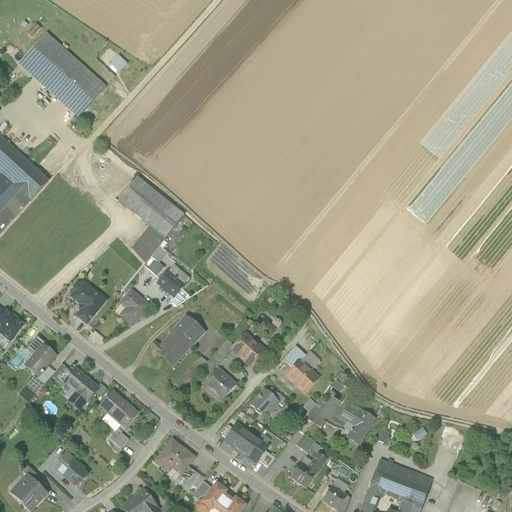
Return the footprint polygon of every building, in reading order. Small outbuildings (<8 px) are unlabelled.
[(10,40),(13,44),(31,27),(27,23),(10,40)] [(26,34),(32,39),(41,30),(35,25),(26,34)] [(105,90),(46,36),(19,66),(78,119),(105,90)] [(10,72),(3,66),(0,68),(0,75),(4,79),(10,72)] [(0,136),(3,137),(4,135),(6,136),(9,129),(2,126),(0,130),(0,136)] [(0,237),(48,184),(0,139),(0,174),(2,176),(0,176),(0,237)] [(132,253),(144,266),(184,218),(137,180),(118,204),(151,230),(132,253)] [(189,280),(174,267),(158,285),(174,299),(176,296),(189,280)] [(94,317),(105,303),(84,283),(81,287),(79,286),(76,286),(74,289),(74,293),(75,294),(71,299),(80,306),(79,308),(79,312),(81,313),(84,309),(94,317)] [(122,319),(132,328),(149,308),(131,293),(121,305),(129,312),(122,319)] [(185,303),(176,296),(174,299),(170,303),(176,308),(185,303)] [(86,326),(94,317),(84,309),(81,313),(77,318),(86,326)] [(23,327),(5,313),(4,315),(0,319),(0,335),(10,344),(23,327)] [(150,349),(173,369),(204,335),(186,318),(159,348),(155,343),(150,349)] [(252,370),(265,354),(245,337),(232,351),(232,352),(233,353),(252,370)] [(225,361),(233,353),(232,352),(232,351),(225,345),(217,354),(225,361)] [(42,347),(25,368),(38,379),(41,376),(42,377),(44,375),(42,374),(56,358),(42,347)] [(294,372),(306,359),(295,349),(283,362),(294,372)] [(225,361),(217,354),(209,363),(218,371),(225,361)] [(319,365),(308,356),(306,359),(294,372),(286,380),(304,396),(318,382),(310,375),(319,365)] [(64,386),(73,376),(61,367),(51,379),(63,388),(64,386)] [(236,387),(218,371),(205,385),(210,389),(207,392),(215,399),(217,397),(223,402),(236,387)] [(98,390),(98,389),(76,372),(73,376),(64,386),(72,392),(73,390),(78,395),(69,405),(79,413),(93,397),(98,390)] [(44,387),(34,379),(25,389),(36,397),(44,387)] [(98,390),(93,397),(98,401),(106,390),(100,386),(98,389),(98,390)] [(267,395),(278,405),(282,409),(287,404),(272,390),(267,395)] [(267,395),(264,393),(251,407),(265,419),(278,405),(267,395)] [(100,409),(124,429),(137,415),(127,406),(125,408),(111,396),(100,409)] [(347,441),(358,447),(373,422),(348,407),(347,410),(341,407),(342,405),(330,398),(325,405),(317,420),(324,424),(334,430),(336,427),(344,432),(347,427),(353,430),(347,441)] [(310,414),(316,405),(310,401),(304,409),(310,414)] [(317,420),(325,405),(319,401),(305,421),(321,430),(324,424),(317,420)] [(234,451),(247,434),(236,426),(233,431),(226,441),(224,444),(234,451)] [(226,441),(233,431),(228,427),(221,437),(226,441)] [(424,429),(415,434),(418,440),(427,436),(424,429)] [(385,444),(389,434),(381,431),(377,441),(385,444)] [(129,442),(117,432),(109,441),(121,451),(129,442)] [(245,459),(257,441),(247,434),(234,451),(245,459)] [(315,445),(303,436),(295,447),(307,456),(315,445)] [(265,453),(268,449),(257,441),(245,459),(256,466),(258,463),(265,453)] [(172,442),(155,465),(168,475),(163,482),(174,491),(179,484),(184,489),(188,484),(179,478),(181,475),(182,476),(188,468),(194,459),(172,442)] [(275,460),(265,453),(258,463),(268,470),(275,460)] [(74,466),(79,470),(81,468),(66,455),(60,462),(70,470),(74,466)] [(312,465),(304,460),(290,480),(306,491),(326,462),(318,457),(312,465)] [(397,511),(420,511),(432,482),(379,462),(361,511),(374,511),(375,510),(374,510),(380,495),(401,503),(397,511)] [(77,490),(88,477),(79,470),(74,466),(70,470),(63,478),(77,490)] [(22,475),(27,479),(28,478),(41,491),(46,486),(42,483),(44,482),(29,468),(22,475)] [(195,474),(188,468),(182,476),(181,475),(179,478),(188,484),(194,477),(195,474)] [(203,484),(194,477),(188,484),(184,489),(183,491),(189,496),(193,491),(196,493),(203,484)] [(35,508),(47,496),(41,491),(28,478),(27,479),(19,486),(22,489),(17,495),(24,502),(21,505),(28,511),(29,511),(34,507),(35,508)] [(336,511),(337,511),(346,499),(343,497),(348,490),(336,482),(322,502),(336,511)] [(210,489),(203,484),(196,493),(192,498),(198,502),(200,499),(202,500),(210,489)] [(241,511),(245,508),(244,500),(230,502),(226,499),(225,485),(216,486),(204,503),(200,503),(197,507),(197,511),(241,511)] [(17,495),(22,489),(19,486),(11,495),(21,505),(24,502),(17,495)] [(122,508),(124,511),(157,511),(144,494),(135,502),(133,500),(122,508)] [(465,497),(458,511),(472,511),(477,502),(465,497)] [(337,511),(345,511),(350,501),(346,499),(337,511)]
